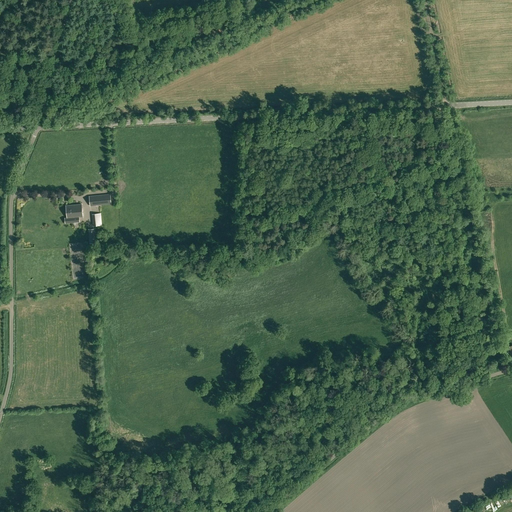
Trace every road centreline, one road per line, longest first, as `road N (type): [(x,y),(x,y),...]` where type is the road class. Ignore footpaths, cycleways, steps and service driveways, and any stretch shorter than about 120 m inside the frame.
road 1 (unclassified): [(39,127),(511,101)]
road 2 (unclassified): [(0,417),(12,359),(12,197),(39,127)]
road 3 (unclassified): [(267,511),(401,403),(511,370)]
road 4 (unclassified): [(39,127),(71,0)]
